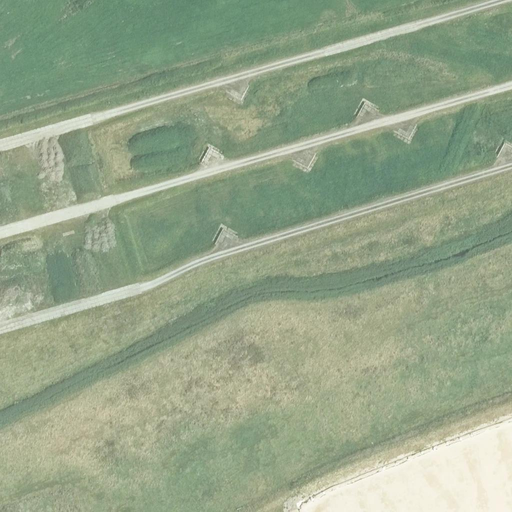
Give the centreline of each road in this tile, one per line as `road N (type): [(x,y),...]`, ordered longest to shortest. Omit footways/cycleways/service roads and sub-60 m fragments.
road 1 (unknown): [(511,165),(0,327)]
road 2 (unknown): [(0,234),(511,88)]
